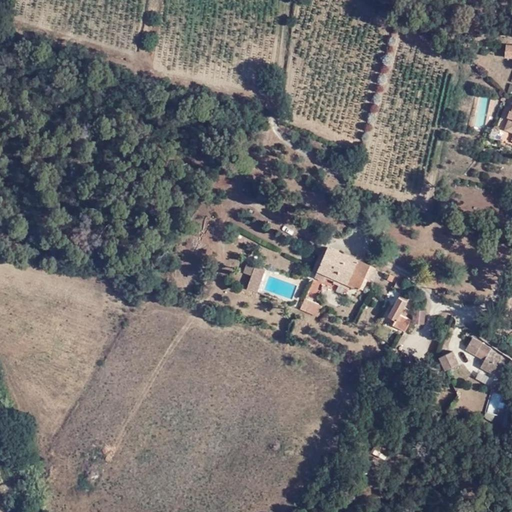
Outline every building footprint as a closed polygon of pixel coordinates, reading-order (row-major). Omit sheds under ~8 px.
[(502,56),(508,57),(511,44),(505,43),(502,56)] [(503,130),(511,133),(511,123),(506,121),(503,130)] [(374,276),(376,269),(329,248),(316,278),(326,283),(328,278),(330,275),(337,278),(353,286),(362,290),(367,280),(372,282),(374,276)] [(266,269),(256,265),(248,288),(258,292),(266,269)] [(384,273),(376,269),(374,276),(382,280),(384,273)] [(405,281),(398,277),(395,286),(401,288),(405,281)] [(351,292),(353,286),(337,278),(335,282),(335,284),(351,292)] [(389,317),(397,321),(399,315),(405,318),(409,311),(403,308),(408,299),(400,295),(389,317)] [(324,306),(306,297),(301,308),(320,317),(324,306)] [(414,325),(425,328),(426,325),(428,315),(417,312),(414,325)] [(399,315),(397,321),(394,326),(409,333),(414,323),(405,318),(399,315)] [(503,354),(475,334),(467,348),(484,359),(481,365),(494,372),(503,354)] [(409,350),(401,345),(393,357),(401,363),(409,350)] [(451,372),(452,371),(462,366),(454,352),(444,357),(451,372)] [(493,391),(487,413),(504,418),(510,396),(493,391)] [(371,454),(385,462),(392,450),(378,443),(371,454)] [(364,482),(376,483),(378,468),(365,467),(364,482)]
